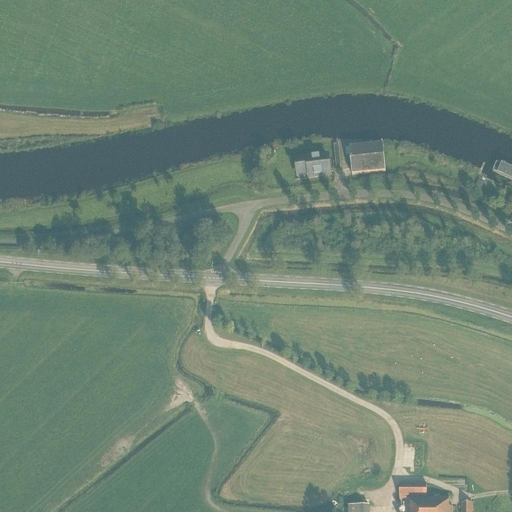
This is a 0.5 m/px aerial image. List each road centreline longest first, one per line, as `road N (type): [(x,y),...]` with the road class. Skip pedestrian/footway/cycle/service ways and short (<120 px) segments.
road 1 (secondary): [(511,317),(406,291),(218,278)]
road 2 (unclassified): [(511,230),(440,201),(394,193),(250,204)]
road 3 (secondary): [(0,261),(218,278)]
